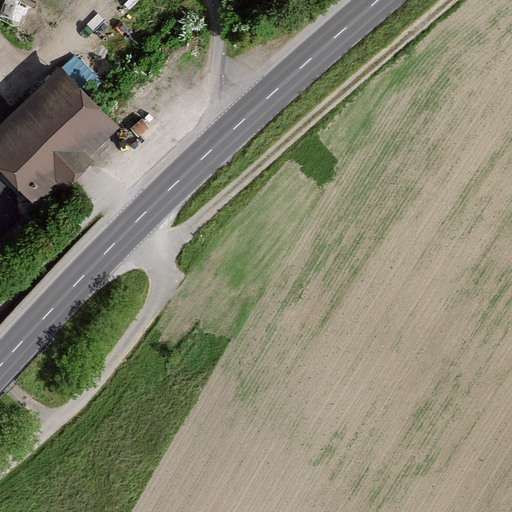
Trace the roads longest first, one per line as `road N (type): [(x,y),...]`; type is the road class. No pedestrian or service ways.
road 1 (primary): [(0,365),(132,226),(391,0)]
road 2 (track): [(0,299),(108,195),(158,254),(161,286),(154,308),(98,384),(0,468)]
road 3 (track): [(158,254),(454,0)]
road 4 (track): [(108,195),(218,92)]
